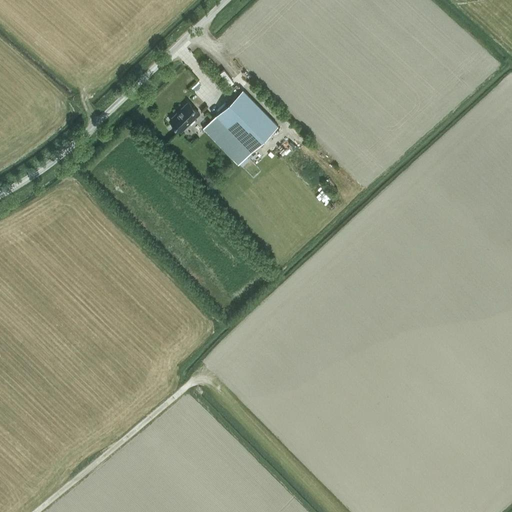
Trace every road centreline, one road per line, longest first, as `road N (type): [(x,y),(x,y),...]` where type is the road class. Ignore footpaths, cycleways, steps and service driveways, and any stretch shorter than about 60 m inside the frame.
road 1 (unclassified): [(0,195),(67,150),(227,0)]
road 2 (track): [(36,511),(193,380)]
